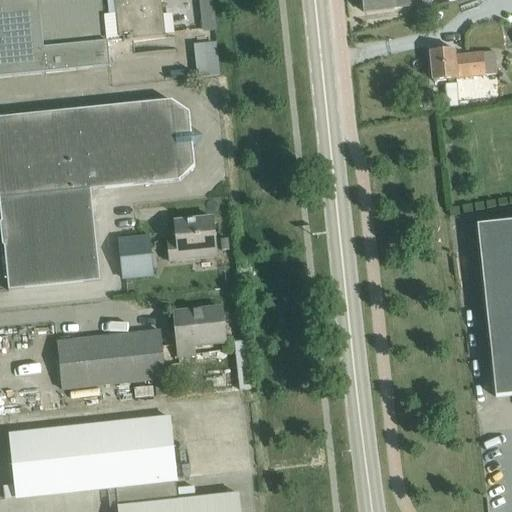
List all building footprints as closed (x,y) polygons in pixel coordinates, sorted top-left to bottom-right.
[(108,42),(104,0),(0,0),(0,78),(111,67),(108,42)] [(104,0),(108,42),(125,40),(125,42),(165,38),(161,0),(104,0)] [(362,0),(364,13),(412,8),(410,0),(362,0)] [(193,42),(195,76),(218,75),(217,41),(193,42)] [(455,49),(430,52),(433,81),(458,79),(458,78),(497,74),(495,52),(456,56),(455,49)] [(0,119),(0,205),(1,219),(92,210),(90,190),(89,181),(102,180),(103,189),(180,180),(195,166),(189,113),(172,102),(0,119)] [(89,181),(90,190),(103,189),(102,180),(89,181)] [(92,210),(1,219),(9,291),(29,289),(101,283),(92,210)] [(216,252),(212,218),(175,222),(178,245),(168,246),(170,262),(194,260),(193,253),(216,252)] [(511,395),(511,221),(477,226),(496,398),(511,395)] [(156,276),(150,234),(116,239),(122,281),(156,276)] [(225,343),(222,309),(176,315),(180,357),(195,355),(194,346),(225,343)] [(165,379),(160,332),(58,343),(63,391),(165,379)] [(157,396),(167,394),(165,380),(156,381),(157,396)] [(168,418),(10,435),(17,499),(175,483),(168,418)] [(237,511),(236,496),(177,502),(175,483),(113,489),(115,511),(237,511)]
